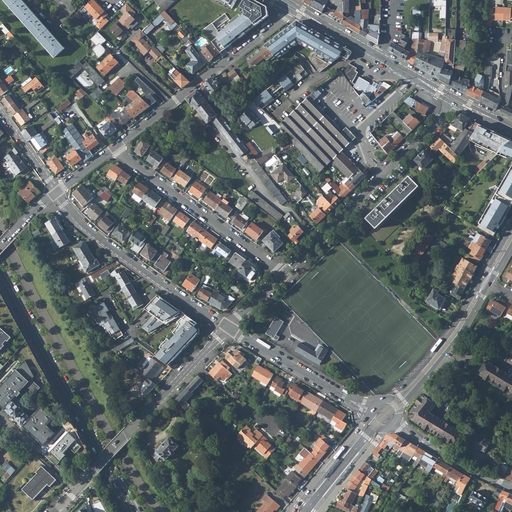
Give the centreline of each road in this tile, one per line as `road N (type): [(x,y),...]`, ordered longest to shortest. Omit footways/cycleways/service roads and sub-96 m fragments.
road 1 (primary): [(0,273),(133,511)]
road 2 (residential): [(115,147),(294,9)]
road 3 (residential): [(206,349),(54,511)]
road 4 (residential): [(56,192),(88,230),(229,327)]
road 5 (tertiary): [(511,228),(438,352),(387,398)]
road 6 (residential): [(115,147),(284,274)]
road 7 (residential): [(454,100),(315,242)]
road 8 (secondary): [(454,100),(294,9)]
road 9 (residential): [(229,327),(370,409)]
road 10 (residential): [(211,128),(315,242)]
road 11 (residential): [(396,423),(439,454),(511,488)]
road 12 (tertiary): [(370,417),(293,511)]
